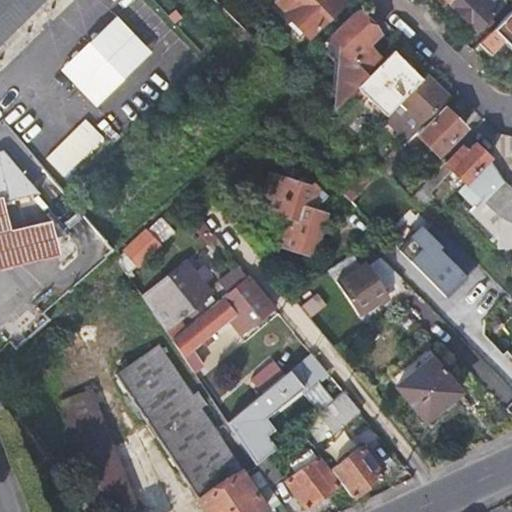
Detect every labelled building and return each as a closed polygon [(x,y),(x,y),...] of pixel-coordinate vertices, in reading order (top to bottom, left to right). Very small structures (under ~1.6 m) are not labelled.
[(0,0),(0,43),(44,0),(0,0)] [(273,0),(272,1),(284,12),(282,14),(308,38),(344,1),(342,0),(273,0)] [(450,0),(448,3),(474,29),(500,3),(496,0),(450,0)] [(378,33),(355,10),(330,35),(365,72),(379,57),(367,44),(378,33)] [(511,12),(510,11),(478,43),(490,55),(505,42),(511,49),(511,12)] [(119,12),(62,66),(98,103),(155,49),(119,12)] [(392,50),(350,91),(379,119),(398,100),(420,78),(392,50)] [(424,74),(420,78),(398,100),(420,122),(446,96),(424,74)] [(442,105),(415,132),(436,153),(460,130),(460,124),(442,105)] [(48,153),(66,174),(107,136),(89,116),(48,153)] [(415,132),(405,122),(392,134),(402,145),(415,132)] [(379,135),(371,126),(360,138),(367,146),(379,135)] [(443,160),(439,164),(432,171),(408,195),(419,206),(429,197),(425,193),(450,167),(464,180),(487,157),(473,142),(465,150),(460,145),(443,161),(443,160)] [(36,196),(2,154),(0,154),(0,205),(1,205),(36,197),(36,196)] [(395,164),(389,158),(380,167),(386,173),(395,164)] [(434,159),(427,166),(432,171),(439,164),(434,159)] [(511,188),(485,163),(466,182),(502,218),(511,207),(511,188)] [(321,201),(328,195),(314,182),(311,185),(272,172),(261,208),(289,217),(280,245),(312,256),(326,211),(315,207),(317,200),(321,201)] [(0,205),(0,270),(56,257),(48,223),(7,233),(1,205),(0,205)] [(423,246),(411,257),(447,296),(481,264),(434,214),(413,234),(423,246)] [(149,225),(124,248),(140,265),(165,242),(149,225)] [(362,259),(333,280),(358,315),(387,296),(383,289),(401,278),(377,254),(364,263),(362,259)] [(143,297),(171,338),(182,329),(176,322),(189,311),(193,315),(204,306),(201,301),(211,293),(186,262),(143,297)] [(248,276),(239,264),(219,280),(228,292),(248,276)] [(171,338),(192,371),(203,365),(193,348),(203,340),(207,345),(215,339),(211,334),(229,320),(240,334),(274,307),(248,276),(228,292),(182,329),(171,338)] [(460,311),(467,318),(476,310),(468,302),(460,311)] [(192,396),(158,346),(115,374),(206,511),(257,511),(265,507),(199,408),(204,404),(196,393),(192,396)] [(460,390),(431,356),(396,385),(432,426),(451,410),(449,408),(459,400),(454,395),(460,390)] [(251,377),(262,391),(285,373),(273,359),(251,377)] [(511,359),(503,368),(511,378),(511,359)] [(262,391),(226,421),(254,463),(282,440),(272,427),(258,438),(245,419),(257,409),(264,417),(302,385),(289,369),(285,373),(262,391)] [(334,434),(361,412),(343,390),(316,412),(334,434)] [(107,511),(133,502),(89,391),(61,402),(103,511),(107,511)] [(360,445),(330,469),(351,497),(382,474),(360,445)] [(254,464),(268,485),(282,476),(267,454),(254,464)] [(307,463),(304,459),(299,462),(303,467),(285,480),(306,508),(337,484),(317,456),(307,463)]
